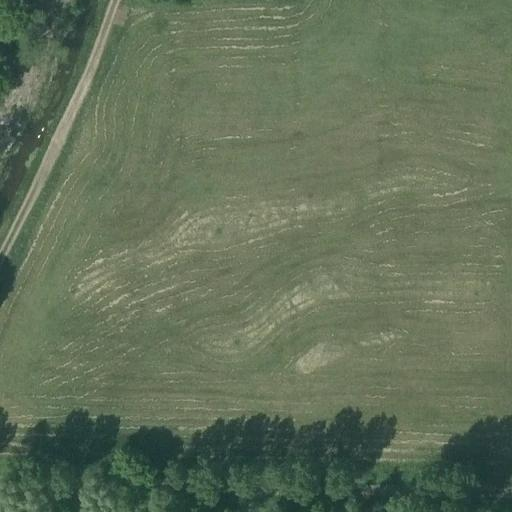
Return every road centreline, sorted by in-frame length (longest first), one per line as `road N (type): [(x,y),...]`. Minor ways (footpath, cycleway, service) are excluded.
road 1 (track): [(69,486),(511,490)]
road 2 (track): [(0,231),(104,0)]
